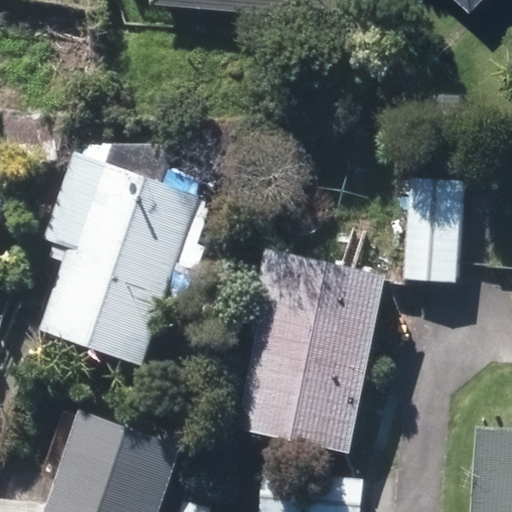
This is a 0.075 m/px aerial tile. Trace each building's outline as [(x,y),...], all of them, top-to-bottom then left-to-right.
[(154,0),(154,14),(343,26),(344,0),(154,0)] [(460,0),(472,11),(481,0),(460,0)] [(428,101),(430,132),(464,131),(462,99),(428,101)] [(12,132),(13,176),(61,176),(61,130),(12,132)] [(212,178),(237,179),(239,133),(190,132),(190,151),(212,178)] [(42,339),(143,375),(202,206),(100,170),(42,339)] [(408,286),(456,289),(463,188),(414,186),(408,286)] [(19,197),(22,219),(44,217),(42,194),(19,197)] [(241,440),(352,463),(388,286),(266,260),(257,302),(268,305),(241,440)] [(49,511),(161,511),(182,453),(83,417),(49,511)] [(511,511),(511,439),(477,437),(472,511),(511,511)] [(263,511),(362,511),(365,488),(266,479),(263,511)]
